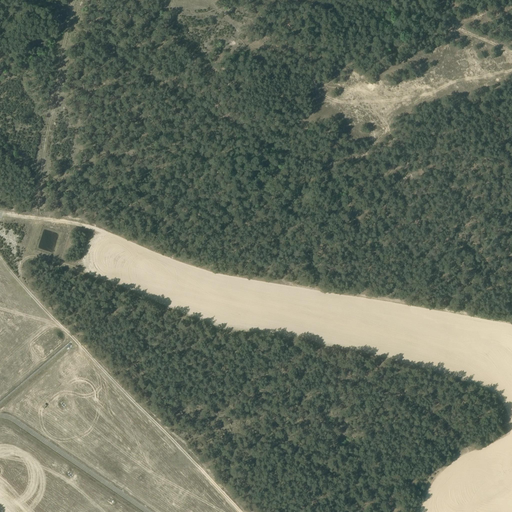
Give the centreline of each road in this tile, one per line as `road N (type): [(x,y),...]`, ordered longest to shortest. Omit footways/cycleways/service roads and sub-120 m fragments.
road 1 (track): [(511,385),(485,352),(221,294),(97,230),(1,215)]
road 2 (track): [(35,218),(67,0)]
